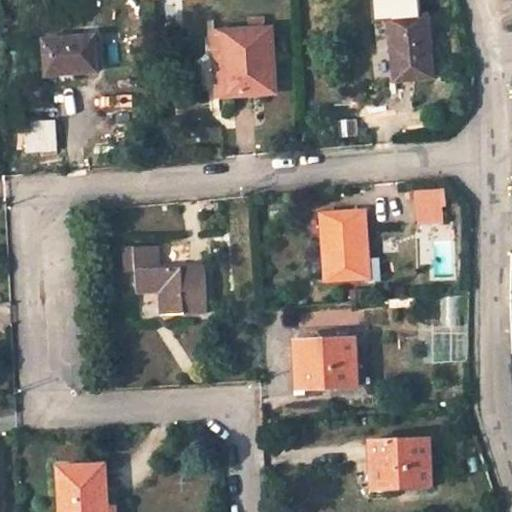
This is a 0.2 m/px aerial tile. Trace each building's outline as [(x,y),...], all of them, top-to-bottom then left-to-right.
[(436,74),(429,13),(392,17),(395,48),(398,47),(401,78),(436,74)] [(278,85),(273,23),(217,28),(222,90),(278,85)] [(101,64),(100,30),(49,34),(52,69),(101,64)] [(364,278),(366,213),(324,213),(323,276),(364,278)] [(163,259),(162,236),(139,237),(141,283),(163,283),(164,305),(208,303),(207,257),(163,259)] [(420,379),(418,330),(358,333),(360,381),(420,379)] [(433,484),(432,437),(373,439),(376,486),(433,484)] [(109,502),(106,462),(61,464),(63,511),(114,511),(114,502),(109,502)]
